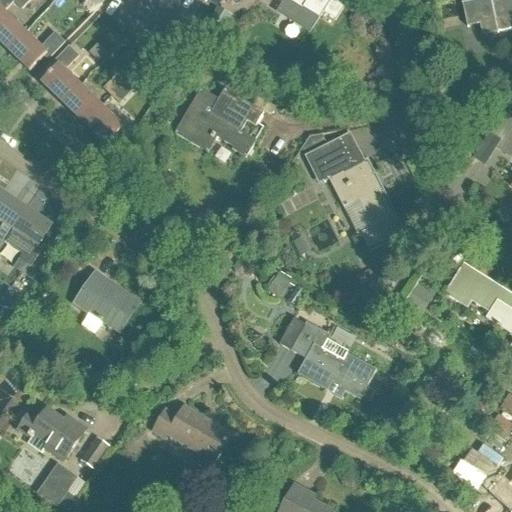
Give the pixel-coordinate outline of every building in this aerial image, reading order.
[(13,5),(17,0),(0,0),(0,18),(5,14),(4,13),(12,4),(13,5)] [(17,0),(13,5),(20,11),(31,0),(17,0)] [(220,8),(225,0),(202,0),(218,11),(220,8)] [(315,29),(328,37),(336,24),(347,7),(335,0),(285,0),(301,10),(319,22),(315,29)] [(511,0),(508,0),(504,1),(503,0),(490,0),(491,2),(463,8),(467,31),(479,29),(481,37),(497,34),(511,30),(511,0)] [(218,11),(206,29),(218,36),(231,15),(220,8),(218,11)] [(0,44),(9,53),(26,35),(5,14),(0,18),(0,44)] [(26,35),(9,53),(31,74),(45,59),(49,63),(66,46),(56,36),(43,50),(26,35)] [(97,46),(89,54),(98,63),(106,54),(97,46)] [(65,106),(82,89),(66,73),(80,59),(70,49),(53,67),(57,71),(43,85),(65,106)] [(111,100),(131,81),(120,70),(101,90),(111,100)] [(131,81),(111,100),(117,106),(137,87),(131,81)] [(87,127),(104,109),(82,89),(65,106),(87,127)] [(220,104),(203,93),(176,136),(209,156),(218,141),(234,151),(232,153),(246,162),(257,145),(236,132),(242,122),(256,131),(264,117),(226,94),(220,104)] [(104,109),(87,127),(108,148),(126,130),(104,109)] [(511,124),(503,118),(489,139),(508,151),(511,144),(511,124)] [(333,188),(334,190),(345,210),(359,203),(373,230),(362,236),(371,255),(407,236),(369,162),(367,163),(359,167),(352,171),(345,157),(338,161),(332,149),(331,147),(328,148),(311,157),(307,159),(314,173),(317,172),(324,185),(330,182),(333,188)] [(488,194),(508,175),(495,161),(475,180),(488,194)] [(11,233),(26,212),(1,195),(0,196),(0,225),(2,227),(0,230),(0,250),(3,245),(5,243),(11,233)] [(318,231),(333,225),(322,199),(307,205),(318,231)] [(11,233),(5,243),(22,255),(17,262),(30,270),(44,250),(38,246),(50,229),(26,212),(11,233)] [(511,297),(463,267),(445,297),(468,311),(472,303),(491,315),(487,321),(511,336),(511,348),(511,350),(511,297)] [(121,335),(141,307),(97,276),(76,307),(88,316),(90,313),(121,335)] [(277,278),(268,291),(280,299),(289,286),(277,278)] [(417,290),(408,304),(423,313),(432,299),(417,290)] [(0,307),(11,315),(21,299),(9,291),(0,303),(0,307)] [(308,326),(307,329),(294,322),(281,348),(293,355),(307,362),(299,377),(343,400),(347,394),(361,402),(377,372),(348,357),(349,353),(329,342),(331,339),(308,326)] [(234,438),(187,410),(181,420),(167,413),(155,434),(169,442),(171,439),(201,456),(195,465),(212,475),(234,438)] [(73,430),(48,412),(41,423),(31,416),(19,432),(32,441),(29,446),(43,456),(46,451),(65,464),(87,433),(76,425),(73,430)] [(504,440),(511,429),(511,428),(497,418),(489,429),(504,440)] [(0,445),(0,454),(31,470),(39,455),(4,438),(0,445)] [(95,473),(110,450),(95,440),(80,463),(95,473)] [(67,473),(46,503),(57,510),(77,480),(67,473)] [(326,511),(304,499),(307,494),(295,488),(281,511),(326,511)]
